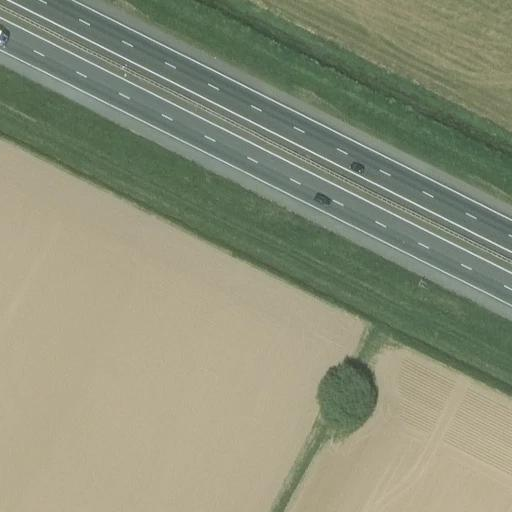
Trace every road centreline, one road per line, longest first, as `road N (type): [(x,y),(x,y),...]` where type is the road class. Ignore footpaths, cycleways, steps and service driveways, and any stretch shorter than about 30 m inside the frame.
road 1 (motorway): [(0,36),(511,291)]
road 2 (motorway): [(511,237),(37,0)]
